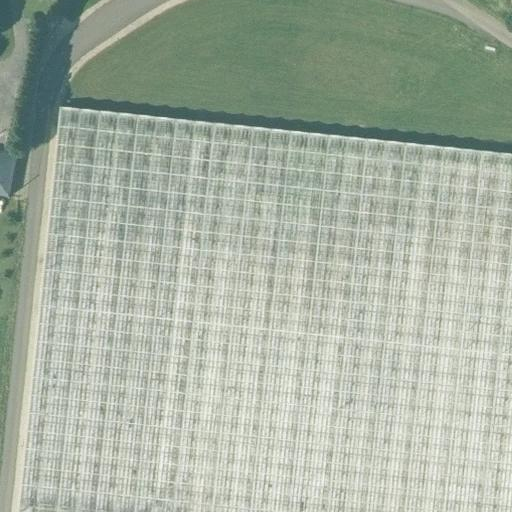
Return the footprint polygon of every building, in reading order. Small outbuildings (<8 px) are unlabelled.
[(393,120),(396,86),(381,85),(378,118),(393,120)] [(408,121),(410,87),(396,86),(393,120),(408,121)] [(422,122),(425,88),(410,87),(408,121),(422,122)] [(437,123),(440,90),(425,88),(422,122),(437,123)] [(451,124),(454,91),(440,90),(437,123),(451,124)] [(466,125),(468,92),(454,91),(451,124),(466,125)] [(480,126),(483,93),(468,92),(466,125),(480,126)] [(495,128),(498,94),(483,93),(480,126),(495,128)] [(510,129),(511,98),(511,95),(498,94),(495,128),(510,129)] [(17,511),(511,511),(511,158),(60,110),(17,511)] [(0,152),(0,196),(14,199),(22,156),(0,152)]
